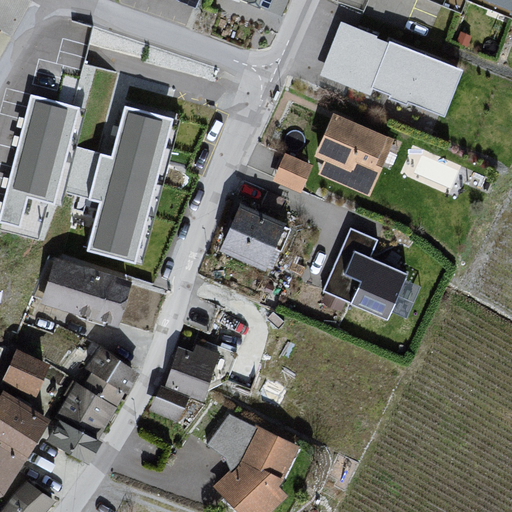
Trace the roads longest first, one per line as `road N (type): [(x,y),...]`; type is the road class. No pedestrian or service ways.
road 1 (residential): [(179,298),(272,75)]
road 2 (residential): [(68,511),(151,377),(179,298)]
road 3 (residential): [(272,75),(77,0)]
